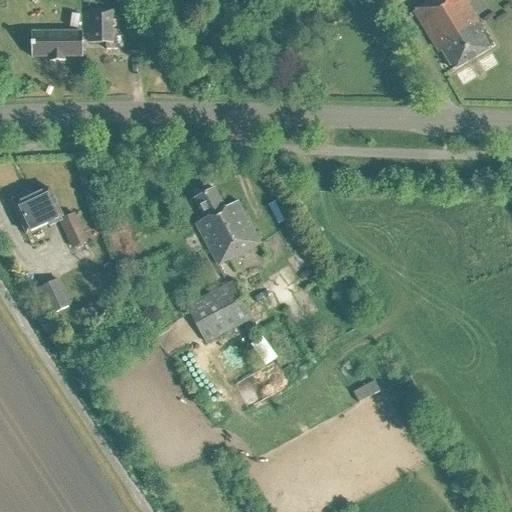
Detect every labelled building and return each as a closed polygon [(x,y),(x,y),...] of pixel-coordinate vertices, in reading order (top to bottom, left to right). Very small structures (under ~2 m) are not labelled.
[(453,71),(489,49),(480,34),(482,33),(477,24),(478,23),(464,0),(430,0),(426,3),(427,5),(414,12),(439,54),(442,52),(453,71)] [(88,10),(88,43),(105,43),(105,49),(116,49),(116,30),(112,30),(112,10),(88,10)] [(81,57),(81,33),(31,34),(31,57),(50,57),(50,62),(63,62),(63,57),(81,57)] [(61,218),(48,189),(27,199),(25,194),(12,200),(14,205),(12,206),(26,235),(48,224),(49,228),(60,223),(72,248),(86,242),(74,215),(62,221),(60,218),(61,218)] [(225,209),(214,189),(194,200),(205,220),(195,225),(219,268),(262,245),(238,202),(225,209)] [(277,224),(288,219),(279,200),(268,206),(277,224)] [(74,322),(67,307),(70,306),(57,280),(36,291),(48,316),(50,316),(57,331),(74,322)] [(205,344),(253,319),(233,282),(185,308),(205,344)] [(276,357),(261,336),(250,344),(265,365),(276,357)] [(374,378),(353,387),(357,398),(379,389),(374,378)]
